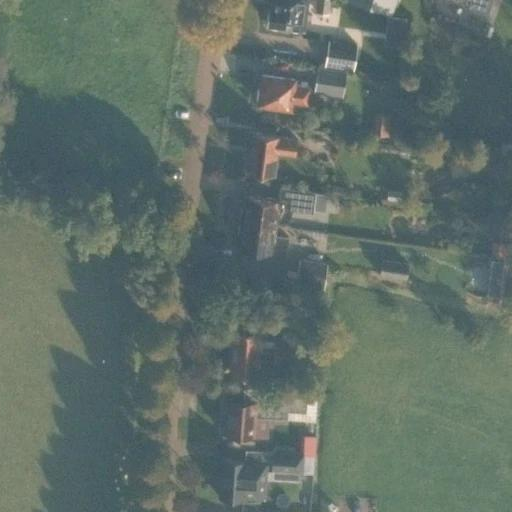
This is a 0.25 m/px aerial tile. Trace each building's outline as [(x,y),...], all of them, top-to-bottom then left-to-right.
[(304,26),(307,0),(272,0),(272,4),(271,4),(270,8),(268,10),(267,15),(269,17),(268,21),(304,26)] [(315,0),(315,9),(328,10),(328,0),(315,0)] [(365,0),(391,9),(394,0),(365,0)] [(470,0),(469,5),(488,11),(491,0),(470,0)] [(329,39),(325,64),(353,68),(357,43),(329,39)] [(342,94),(346,69),(317,65),(314,90),(342,94)] [(307,101),(309,85),(293,82),(294,77),(262,72),(260,83),(257,87),(256,94),(258,100),(258,101),(290,106),(291,99),(307,101)] [(375,112),(373,132),(388,134),(390,114),(375,112)] [(294,152),(297,137),(279,134),(279,133),(252,129),(250,142),(249,142),(248,155),(249,155),(247,168),(274,172),(277,150),(294,152)] [(511,141),(501,140),(499,151),(511,153),(511,141)] [(346,185),(330,183),(329,191),(345,192),(346,185)] [(324,207),(326,191),(311,189),(279,185),(278,197),(248,193),(247,202),(244,202),(244,205),(241,206),(240,214),(242,216),(242,219),(275,224),(276,215),(290,217),(292,203),(309,205),(324,207)] [(274,233),(275,224),(242,219),(241,222),(239,223),(237,231),(240,233),(239,236),(243,237),(241,246),(270,250),(270,256),(285,258),(288,235),(274,233)] [(492,240),(491,253),(509,255),(511,242),(492,240)] [(405,277),(408,261),(381,256),(378,273),(405,277)] [(501,270),(503,258),(491,257),(489,268),(501,270)] [(302,269),(300,282),(321,286),(325,261),(303,258),(303,260),(302,269)] [(308,367),(309,355),(310,339),(275,336),(274,338),(260,337),(261,327),(231,325),(228,371),(258,373),(259,358),(273,359),(273,364),(308,367)] [(255,414),(287,416),(288,407),(306,409),(307,388),(267,386),(267,398),(256,397),(256,398),(226,396),(224,432),(254,434),(255,414)] [(253,449),(252,458),(250,458),(246,457),(245,457),(222,455),(220,495),(244,497),(245,482),(264,483),(265,468),(300,470),(302,470),(311,471),(312,453),(303,452),(298,452),(271,450),(253,449)]
